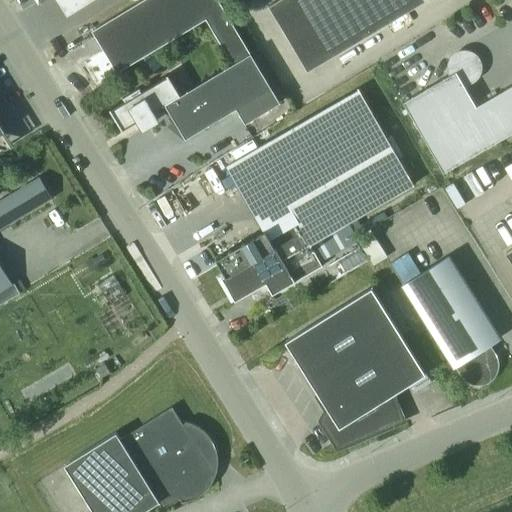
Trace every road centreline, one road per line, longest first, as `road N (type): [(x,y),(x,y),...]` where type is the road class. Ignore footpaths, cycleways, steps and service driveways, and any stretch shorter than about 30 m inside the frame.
road 1 (unclassified): [(317,491),(277,465),(0,14)]
road 2 (unclassified): [(317,491),(511,409)]
